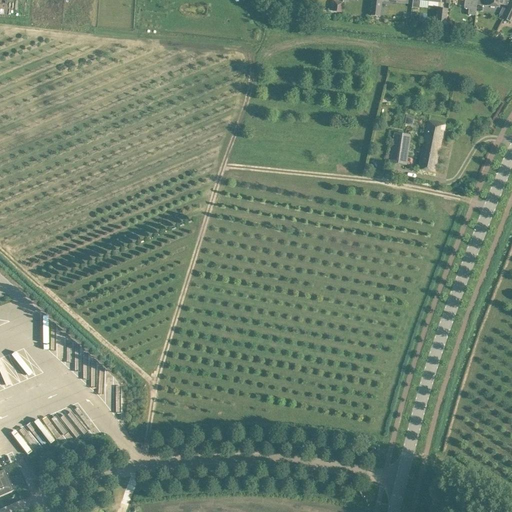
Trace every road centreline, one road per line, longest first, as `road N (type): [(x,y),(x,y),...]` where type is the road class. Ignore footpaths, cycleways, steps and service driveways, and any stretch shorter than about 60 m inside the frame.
road 1 (track): [(154,384),(241,109),(250,21)]
road 2 (secondary): [(394,511),(433,365),(511,155)]
road 3 (track): [(118,511),(146,437),(154,384),(0,251)]
road 4 (track): [(223,167),(474,202)]
